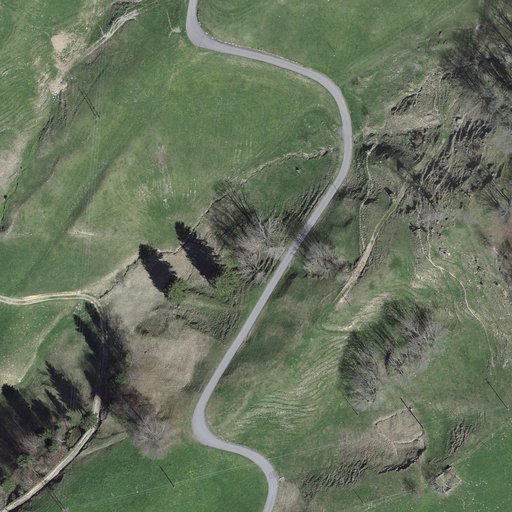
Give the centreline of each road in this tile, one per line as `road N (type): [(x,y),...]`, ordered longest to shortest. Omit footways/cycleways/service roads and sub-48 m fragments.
road 1 (unclassified): [(195,0),(194,22),(210,42),(275,59),(333,87),(349,147),(195,410),(200,432),(254,453),(268,476),(266,511)]
road 2 (track): [(4,511),(90,437),(104,334),(89,297),(0,297)]
